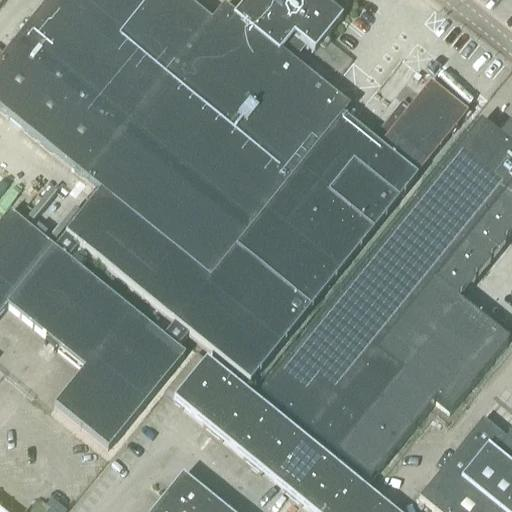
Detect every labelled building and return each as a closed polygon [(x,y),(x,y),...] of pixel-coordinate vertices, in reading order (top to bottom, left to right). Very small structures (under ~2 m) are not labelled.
[(0,116),(98,196),(80,219),(58,246),(52,253),(8,218),(0,227),(0,316),(5,310),(83,373),(52,410),(106,454),(182,360),(175,353),(188,337),(249,387),(378,229),(415,183),(414,182),(462,122),(425,93),(411,111),(402,104),(376,137),(370,144),(342,121),(349,112),(292,66),(305,51),(313,57),(325,43),(329,37),(341,23),(326,11),(335,0),(248,0),(233,19),(223,11),(209,26),(176,0),(50,0),(0,62),(0,116)] [(297,69),(305,75),(312,67),(303,60),(297,69)] [(507,347),(455,305),(511,234),(511,130),(499,146),(478,129),(259,399),(368,488),(434,408),(448,419),(507,347)] [(50,194),(28,222),(32,225),(55,198),(50,194)] [(73,213),(51,240),(58,246),(80,219),(73,213)] [(195,416),(224,380),(204,364),(171,405),(181,413),(184,408),(195,416)] [(244,397),(224,380),(195,416),(205,425),(201,429),(211,437),(244,397)] [(264,413),(244,397),(211,437),(220,445),(224,440),(234,449),(264,413)] [(283,429),(264,413),(234,449),(245,457),(241,462),(250,469),(283,429)] [(480,424),(417,502),(429,511),(511,511),(511,432),(503,443),(480,424)] [(283,429),(250,469),(260,477),(264,473),(274,481),(303,445),(283,429)] [(303,445),(274,481),(284,489),(281,494),(290,502),(323,461),(303,445)] [(323,461),(290,502),(300,509),(303,505),(312,511),(314,511),(343,478),(323,461)] [(348,511),(363,494),(343,478),(314,511),(348,511)] [(171,491),(164,500),(179,511),(218,511),(185,484),(176,495),(171,491)] [(381,511),(383,510),(363,494),(348,511),(381,511)] [(161,511),(179,511),(164,500),(157,508),(161,511)]
